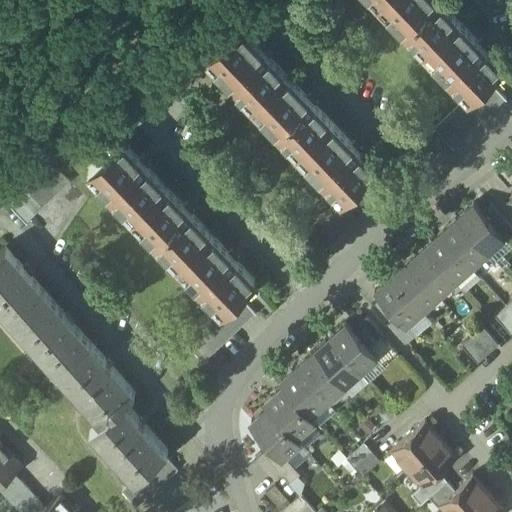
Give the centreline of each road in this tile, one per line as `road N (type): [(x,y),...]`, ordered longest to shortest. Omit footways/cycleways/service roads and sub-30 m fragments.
road 1 (residential): [(511,135),(319,295),(252,364),(225,401),(216,448),(233,511)]
road 2 (track): [(0,142),(55,141),(201,0)]
road 3 (residential): [(511,495),(446,405),(511,350)]
